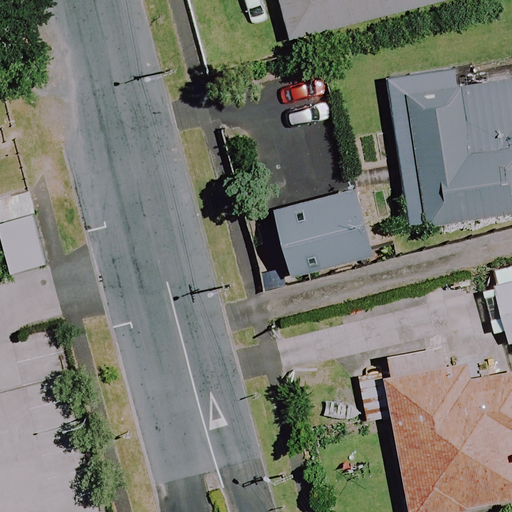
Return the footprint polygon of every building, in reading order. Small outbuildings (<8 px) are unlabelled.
[(278,0),(286,30),(289,40),(436,0),(278,0)] [(511,76),(469,84),(467,70),(399,82),(425,228),(511,212),(511,76)] [(370,183),(273,209),(289,269),(386,243),(370,183)] [(486,290),(500,350),(511,346),(511,269),(498,273),(501,286),(486,290)] [(472,363),(361,380),(367,423),(396,418),(410,511),(438,511),(511,500),(511,368),(474,375),(472,363)]
